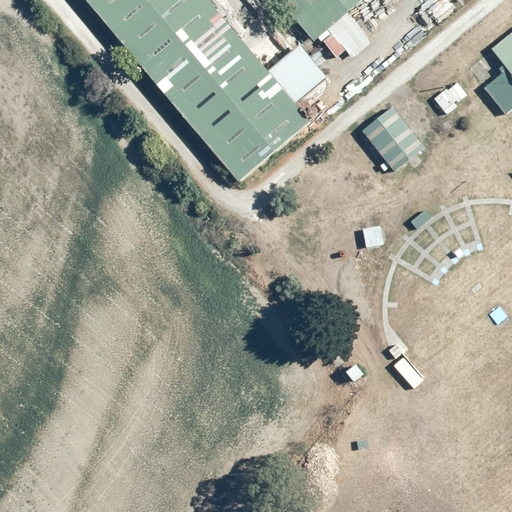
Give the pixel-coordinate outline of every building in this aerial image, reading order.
[(295,119),(197,0),(79,0),(223,177),(295,119)] [(353,0),(271,0),(304,40),(353,0)] [(511,12),(472,44),(511,92),(511,12)] [(371,42),(358,25),(337,41),(350,58),(371,42)] [(327,71),(302,41),(270,67),(295,98),(327,71)] [(467,96),(457,80),(433,97),(443,112),(467,96)] [(411,142),(376,98),(343,125),(378,169),(411,142)]
